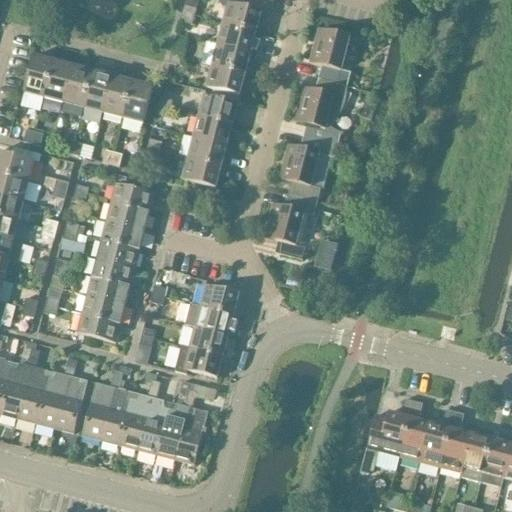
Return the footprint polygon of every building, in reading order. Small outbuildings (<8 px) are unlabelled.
[(226,10),(222,26),(256,35),(261,13),(254,11),(255,7),(225,0),(220,0),(220,4),(222,9),(226,10)] [(184,7),(182,15),(195,18),(197,10),(184,7)] [(182,15),(180,23),(192,27),(195,18),(182,15)] [(222,26),(217,47),(250,56),(256,35),(222,26)] [(321,68),(318,81),(347,89),(351,75),(341,73),(349,40),(319,32),(310,65),(321,68)] [(201,65),(211,68),(245,77),(250,56),(217,47),(206,44),(201,65)] [(174,49),(171,57),(184,60),(186,52),(174,49)] [(171,57),(169,65),(181,69),(184,60),(171,57)] [(24,95),(44,100),(53,64),(33,58),(24,95)] [(53,64),(44,100),(64,105),(73,69),(53,64)] [(211,68),(206,89),(239,98),(245,77),(211,68)] [(73,69),(64,105),(62,113),(82,118),(83,111),(93,74),(73,69)] [(93,74),(83,111),(103,116),(112,79),(93,74)] [(112,79),(103,116),(123,121),(132,84),(112,79)] [(295,124),(306,127),(303,139),(338,148),(341,135),(330,126),(343,108),(344,106),(345,105),(346,103),(347,101),(347,99),(348,97),(348,95),(348,93),(348,91),(347,89),(318,81),(315,94),(303,91),(295,124)] [(132,84),(123,121),(143,126),(152,89),(132,84)] [(204,97),(198,119),(232,127),(237,106),(204,97)] [(160,99),(158,108),(171,111),(173,102),(160,99)] [(158,108),(156,116),(169,119),(171,111),(158,108)] [(198,119),(193,139),(226,148),(232,127),(198,119)] [(27,132),(23,145),(32,147),(35,134),(27,132)] [(35,134),(32,147),(40,149),(43,137),(35,134)] [(193,139),(187,161),(221,169),(226,148),(193,139)] [(291,185),(288,197),(317,205),(318,202),(320,191),(310,189),(319,157),(335,161),(338,148),(303,139),(300,151),(288,148),(280,182),(291,185)] [(149,141),(147,150),(160,153),(162,144),(149,141)] [(66,142),(63,155),(71,157),(75,144),(66,142)] [(75,144),(71,157),(80,159),(83,146),(75,144)] [(147,150),(145,158),(158,161),(160,153),(147,150)] [(105,152),(102,165),(111,167),(114,154),(105,152)] [(0,154),(0,176),(29,184),(34,164),(0,154)] [(114,154),(111,167),(119,169),(122,156),(114,154)] [(215,191),(221,169),(187,161),(182,182),(215,191)] [(0,176),(0,197),(23,203),(29,184),(0,176)] [(56,182),(54,191),(66,194),(69,185),(56,182)] [(111,205),(149,215),(154,196),(116,186),(111,205)] [(72,204),(84,207),(89,190),(76,187),(72,204)] [(64,202),(66,194),(54,191),(52,199),(64,202)] [(0,197),(0,218),(18,223),(23,203),(0,197)] [(317,205),(288,197),(285,210),(273,207),(264,241),(278,244),(275,256),(302,263),(306,250),(296,247),(304,216),(314,219),(317,205)] [(106,224),(144,234),(145,234),(149,215),(111,205),(106,224)] [(0,218),(0,239),(13,243),(18,223),(0,218)] [(46,221),(44,230),(56,233),(58,225),(46,221)] [(67,224),(65,233),(77,236),(79,227),(67,224)] [(106,224),(101,242),(140,252),(144,234),(106,224)] [(41,238),(54,241),(56,233),(44,230),(41,238)] [(65,233),(62,241),(75,244),(77,236),(65,233)] [(0,239),(0,260),(8,263),(18,265),(23,245),(13,243),(0,239)] [(96,261),(97,261),(135,271),(140,252),(101,242),(96,261)] [(36,261),(34,270),(46,273),(48,264),(36,261)] [(57,261),(55,270),(67,273),(69,264),(57,261)] [(97,261),(92,279),(130,289),(135,271),(97,261)] [(32,278),(44,281),(46,273),(34,270),(32,278)] [(55,270),(53,278),(66,281),(67,273),(55,270)] [(92,279),(87,298),(125,308),(130,289),(92,279)] [(205,287),(200,309),(233,318),(239,296),(205,287)] [(154,288),(152,297),(164,300),(167,291),(154,288)] [(164,300),(152,297),(146,317),(160,321),(163,309),(162,308),(164,300)] [(87,298),(82,317),(120,327),(125,308),(87,298)] [(47,299),(45,307),(58,310),(60,302),(47,299)] [(25,301),(23,309),(36,312),(38,304),(25,301)] [(184,327),(194,330),(228,338),(233,318),(200,309),(190,306),(184,327)] [(45,307),(43,315),(56,318),(58,310),(45,307)] [(21,317),(33,321),(36,312),(23,309),(21,317)] [(115,346),(120,327),(82,317),(77,336),(115,346)] [(143,329),(141,338),(154,341),(155,333),(143,329)] [(189,349),(189,351),(223,359),(228,338),(194,330),(189,349)] [(141,338),(139,346),(152,350),(154,341),(141,338)] [(0,413),(11,371),(6,370),(6,363),(0,360),(0,354),(0,353),(3,344),(0,343),(0,413)] [(187,373),(217,381),(223,359),(189,351),(181,348),(175,374),(186,377),(187,373)] [(18,421),(36,426),(48,381),(44,379),(43,372),(36,370),(38,362),(40,354),(31,351),(29,360),(27,368),(31,369),(18,421)] [(55,431),(74,436),(88,384),(73,380),(75,372),(77,363),(68,361),(66,369),(64,377),(68,379),(55,431)] [(11,371),(0,413),(0,416),(18,422),(18,421),(31,369),(27,368),(19,366),(16,372),(11,371)] [(101,443),(120,448),(132,402),(127,401),(126,394),(119,392),(121,384),(123,375),(114,373),(112,381),(110,389),(114,391),(101,443)] [(48,380),(48,381),(36,426),(55,431),(68,379),(64,377),(56,375),(53,382),(48,380)] [(157,458),(169,412),(164,411),(164,403),(156,401),(158,393),(160,385),(152,383),(151,387),(150,391),(147,399),(152,400),(138,453),(157,458)] [(82,438),(101,443),(114,391),(110,389),(95,386),(82,438)] [(175,462),(175,463),(194,467),(208,415),(193,411),(195,403),(198,395),(189,393),(185,409),(189,410),(175,462)] [(132,402),(120,448),(138,453),(152,400),(147,399),(140,397),(136,403),(132,402)] [(376,418),(367,452),(399,460),(414,404),(405,402),(402,414),(401,418),(389,415),(387,421),(376,418)] [(414,404),(399,460),(420,465),(430,426),(419,423),(423,406),(414,404)] [(169,412),(157,458),(175,462),(189,410),(185,409),(177,407),(173,413),(169,412)] [(430,426),(420,465),(440,471),(455,415),(446,412),(442,429),(430,426)] [(461,476),(471,436),(460,433),(464,417),(455,415),(440,471),(461,476)] [(471,436),(461,476),(460,480),(480,485),(492,442),(471,436)] [(511,446),(492,442),(480,485),(501,490),(503,481),(511,448),(511,446)] [(511,448),(503,481),(511,483),(511,448)] [(390,494),(387,510),(395,511),(407,511),(409,499),(390,494)]
